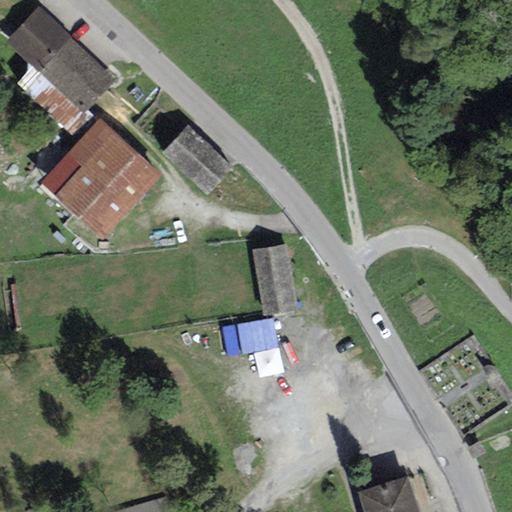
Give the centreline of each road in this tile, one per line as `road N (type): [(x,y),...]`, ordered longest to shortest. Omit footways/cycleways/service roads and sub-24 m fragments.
road 1 (tertiary): [(342,273),(289,198),(85,0)]
road 2 (track): [(358,261),(331,90),(319,56),(278,0)]
road 3 (tertiary): [(480,511),(453,451),(342,273)]
road 4 (residential): [(342,273),(388,241),(421,237),(457,254),(511,311)]
